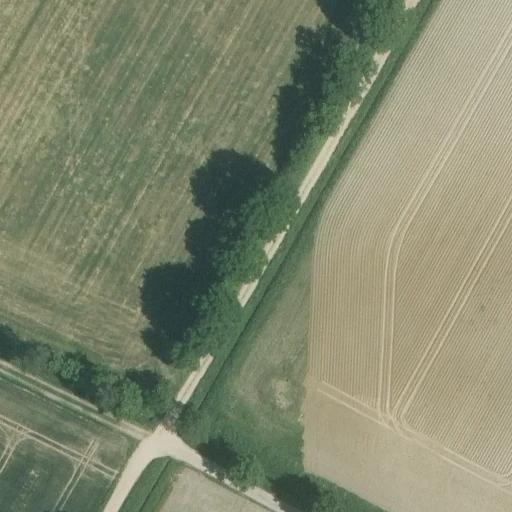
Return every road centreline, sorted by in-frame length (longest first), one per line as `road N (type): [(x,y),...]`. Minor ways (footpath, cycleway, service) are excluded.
road 1 (track): [(412,0),(119,511)]
road 2 (track): [(296,511),(0,360)]
